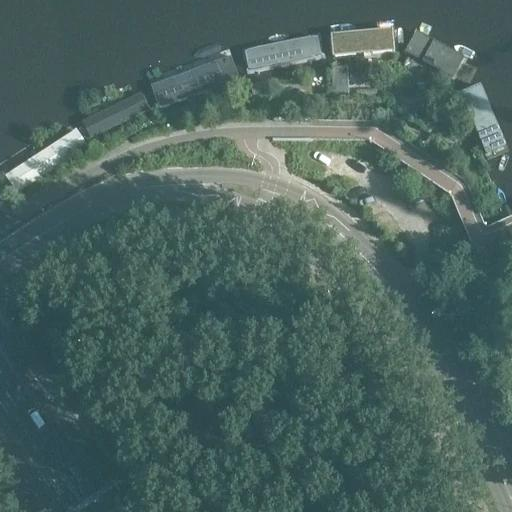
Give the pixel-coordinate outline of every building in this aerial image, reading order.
[(331,35),(334,62),(397,55),(394,29),(331,35)] [(415,29),(402,54),(455,82),(468,58),(415,29)] [(242,47),(247,77),(328,62),(322,32),(242,47)] [(152,90),(160,112),(244,81),(235,58),(152,90)] [(335,71),(335,98),(350,97),(350,71),(335,71)] [(484,84),(462,93),(487,161),(510,153),(484,84)] [(81,119),(91,140),(152,112),(142,91),(81,119)] [(4,177),(17,196),(91,148),(78,129),(4,177)] [(0,207),(8,202),(0,189),(0,207)]
